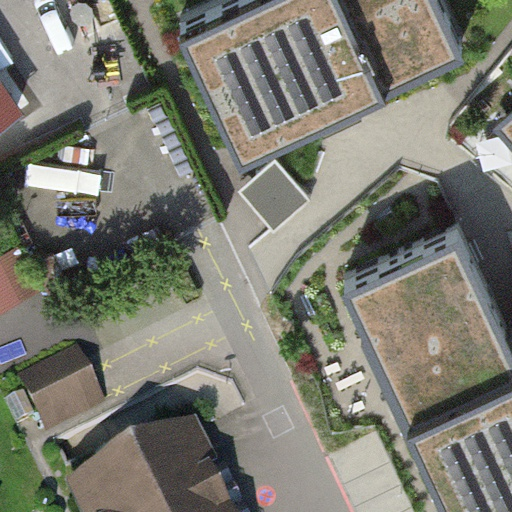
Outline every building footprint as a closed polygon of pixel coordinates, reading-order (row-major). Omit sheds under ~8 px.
[(464,37),(446,0),(210,0),(185,12),(243,138),(464,37)] [(0,121),(17,110),(0,84),(0,121)] [(511,511),(511,112),(504,120),(511,129),(511,339),(458,220),(350,269),(462,511),(511,511)] [(283,150),(245,177),(275,217),(312,190),(283,150)] [(0,254),(0,306),(21,297),(0,254)] [(103,402),(80,354),(24,381),(48,429),(103,402)] [(250,511),(213,427),(67,492),(75,511),(250,511)]
